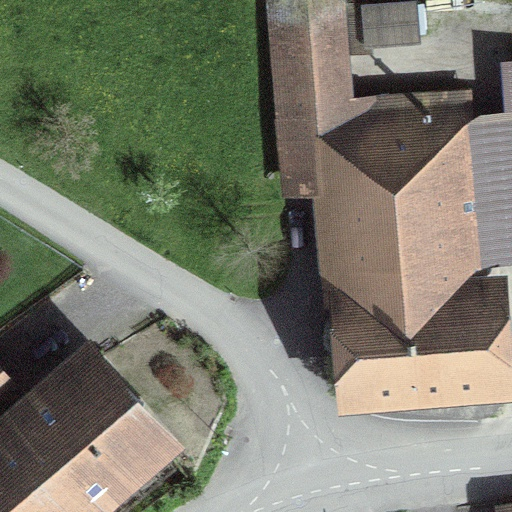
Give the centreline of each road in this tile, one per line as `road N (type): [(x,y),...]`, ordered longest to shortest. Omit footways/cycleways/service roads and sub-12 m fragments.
road 1 (unclassified): [(0,180),(224,320),(285,389),(326,468)]
road 2 (unclassified): [(511,457),(326,468)]
